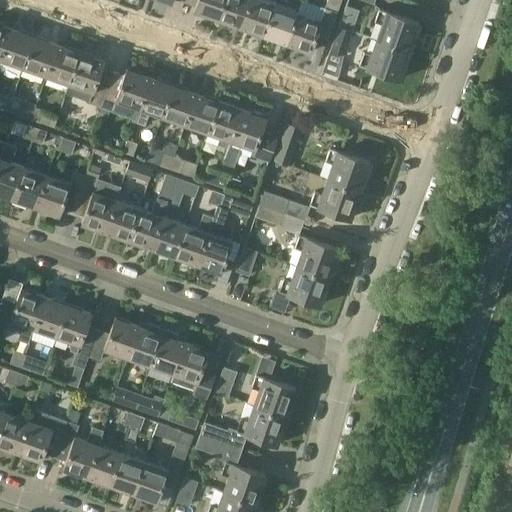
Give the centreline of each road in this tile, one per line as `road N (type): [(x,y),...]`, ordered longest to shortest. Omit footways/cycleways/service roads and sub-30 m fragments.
road 1 (residential): [(45,0),(433,136)]
road 2 (residential): [(349,359),(0,236)]
road 3 (tertiary): [(418,511),(511,212)]
road 4 (residential): [(349,359),(433,136)]
road 5 (residential): [(307,511),(349,359)]
road 6 (residential): [(433,136),(478,0)]
